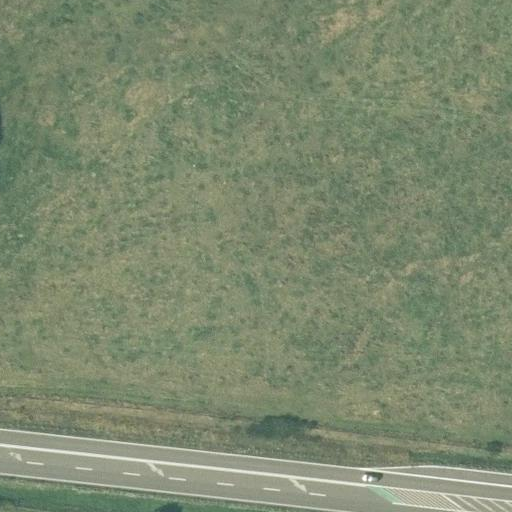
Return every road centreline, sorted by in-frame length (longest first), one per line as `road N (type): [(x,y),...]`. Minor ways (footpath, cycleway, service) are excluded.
road 1 (trunk): [(511,498),(0,437)]
road 2 (trunk): [(0,463),(425,511)]
